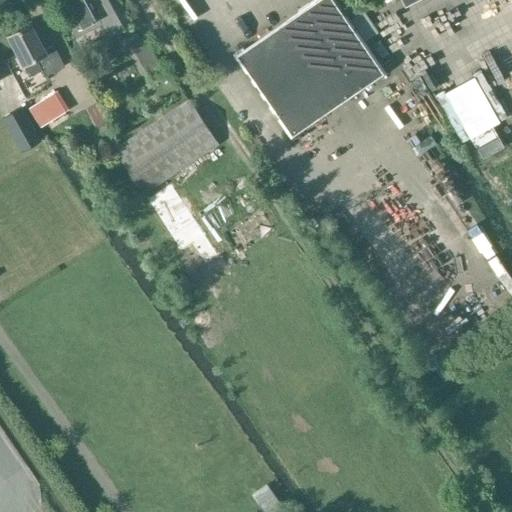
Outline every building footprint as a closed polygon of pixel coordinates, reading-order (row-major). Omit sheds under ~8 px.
[(68,22),(76,37),(92,29),(89,25),(99,20),(109,38),(132,26),(117,0),(61,0),(72,19),(68,22)] [(362,12),(347,22),(331,0),(316,0),(235,55),(290,136),(382,73),(362,44),(377,33),(362,12)] [(64,67),(53,45),(43,50),(29,25),(7,36),(28,77),(41,70),(44,77),(64,67)] [(165,72),(143,37),(126,48),(147,83),(165,72)] [(511,70),(511,69),(511,53),(505,53),(503,76),(510,76),(511,70)] [(440,74),(441,94),(483,92),(481,59),(450,61),(451,74),(440,74)] [(41,125),(65,111),(54,93),(30,108),(41,125)] [(381,126),(399,114),(388,98),(370,110),(381,126)] [(143,194),(217,145),(188,101),(114,150),(143,194)] [(41,141),(21,106),(0,118),(0,119),(19,153),(41,141)] [(234,170),(225,157),(198,175),(208,189),(213,197),(223,191),(217,182),(234,170)] [(413,179),(393,194),(433,250),(454,235),(413,179)] [(186,257),(202,246),(168,193),(151,204),(186,257)] [(447,349),(432,351),(434,368),(448,367),(447,349)] [(276,477),(265,484),(275,499),(286,492),(276,477)]
